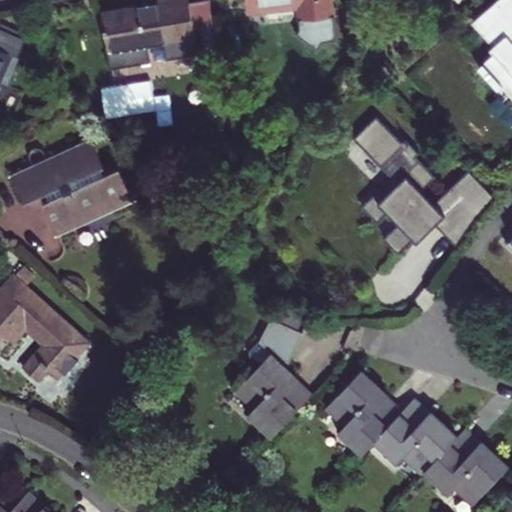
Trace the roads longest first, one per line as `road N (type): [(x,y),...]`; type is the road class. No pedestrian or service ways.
road 1 (unknown): [(427,357),(466,264),(511,196)]
road 2 (residential): [(145,511),(54,441),(0,417)]
road 3 (residential): [(511,384),(373,342)]
